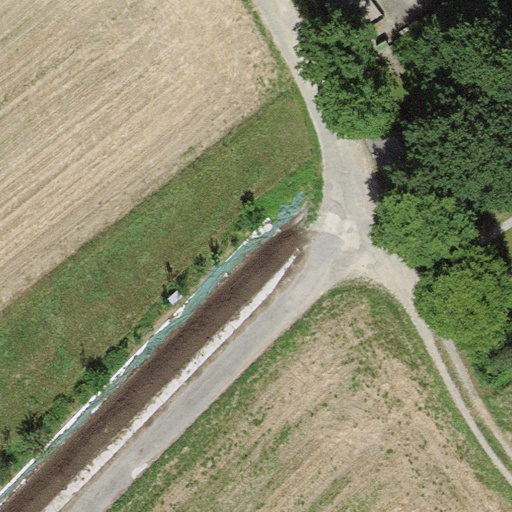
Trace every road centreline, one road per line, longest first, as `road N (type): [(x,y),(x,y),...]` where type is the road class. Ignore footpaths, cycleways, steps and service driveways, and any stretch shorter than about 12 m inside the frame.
road 1 (unclassified): [(260,0),(344,174),(352,210),(326,273),(95,511)]
road 2 (track): [(511,450),(421,299),(352,210)]
